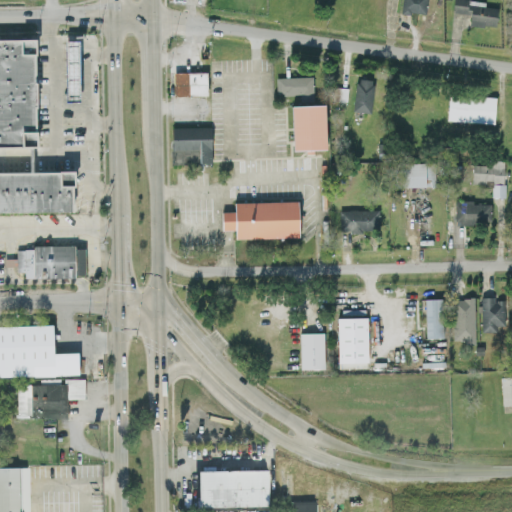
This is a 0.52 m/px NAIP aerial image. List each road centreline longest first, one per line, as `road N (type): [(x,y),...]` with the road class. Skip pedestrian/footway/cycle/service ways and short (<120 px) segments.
road 1 (tertiary): [(117,298),(231,405),(297,449),(373,473),(465,473)]
road 2 (residential): [(511,66),(154,18)]
road 3 (tertiary): [(465,473),(378,458),(308,430),(245,389),(160,307)]
road 4 (secondary): [(117,298),(121,511)]
road 5 (secondary): [(112,15),(116,214)]
road 6 (secondary): [(160,307),(156,125)]
road 7 (residential): [(368,266),(192,271)]
road 8 (tertiary): [(154,18),(0,16)]
road 9 (residential): [(511,261),(368,266)]
road 10 (secondary): [(163,511),(161,392)]
